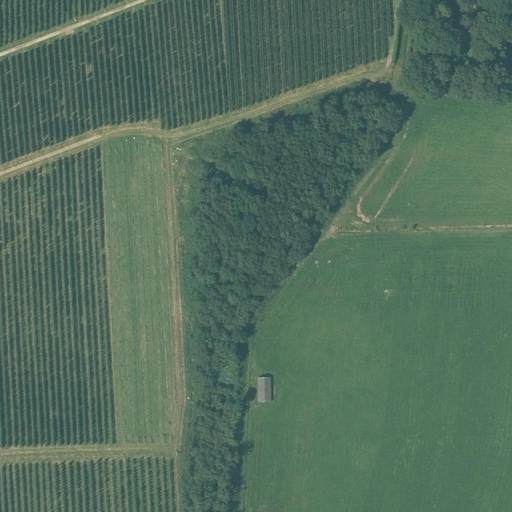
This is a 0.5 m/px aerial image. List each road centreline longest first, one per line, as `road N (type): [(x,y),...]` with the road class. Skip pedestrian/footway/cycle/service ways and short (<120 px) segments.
road 1 (track): [(371,72),(183,138),(97,138),(0,175)]
road 2 (track): [(176,451),(184,351),(175,189),(197,134)]
road 3 (track): [(176,511),(176,451),(0,456)]
road 4 (track): [(142,0),(0,54)]
